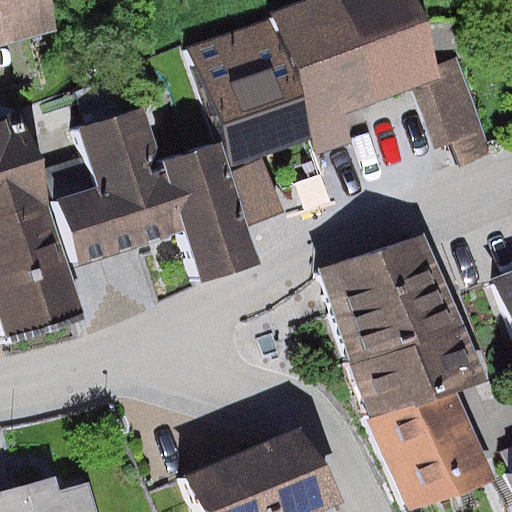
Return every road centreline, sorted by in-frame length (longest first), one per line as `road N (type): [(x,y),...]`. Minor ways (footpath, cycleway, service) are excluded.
road 1 (residential): [(165,332),(315,248),(511,168)]
road 2 (residential): [(363,511),(308,419),(199,364),(165,332)]
road 3 (residential): [(0,387),(165,332)]
